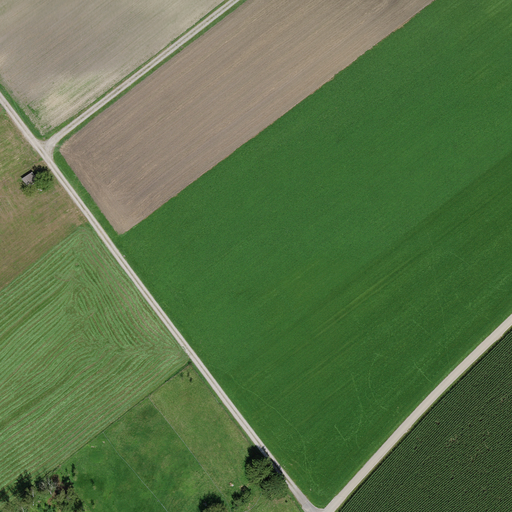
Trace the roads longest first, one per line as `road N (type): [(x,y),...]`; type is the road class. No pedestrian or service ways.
road 1 (track): [(310,511),(0,95)]
road 2 (unclassified): [(329,511),(511,321)]
road 3 (track): [(235,0),(41,151)]
